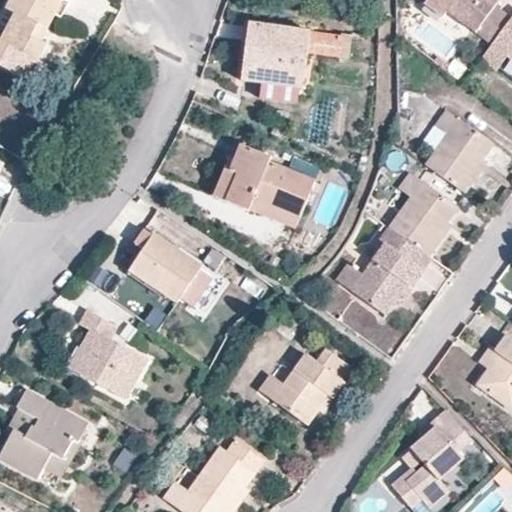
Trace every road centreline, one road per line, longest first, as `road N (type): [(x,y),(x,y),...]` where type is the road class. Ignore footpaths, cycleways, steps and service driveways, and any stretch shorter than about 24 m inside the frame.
road 1 (residential): [(0,326),(141,156),(200,8)]
road 2 (residential): [(313,511),(511,226)]
